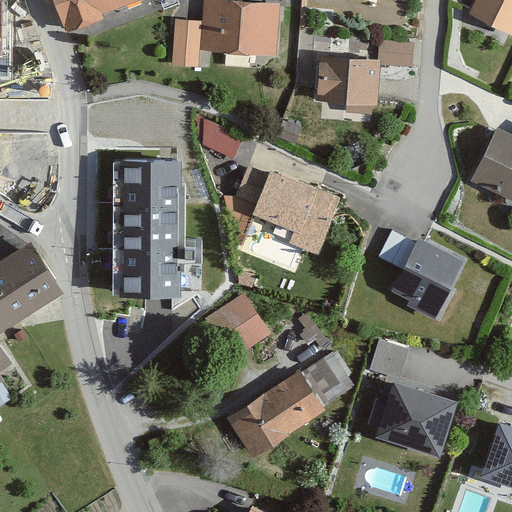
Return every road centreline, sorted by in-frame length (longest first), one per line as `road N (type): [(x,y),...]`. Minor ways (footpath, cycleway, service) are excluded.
road 1 (residential): [(60,241),(76,324),(144,511)]
road 2 (residential): [(60,241),(71,84),(40,0)]
road 3 (residential): [(433,0),(426,112),(405,212)]
road 4 (unknown): [(108,423),(133,418),(193,427),(234,405)]
